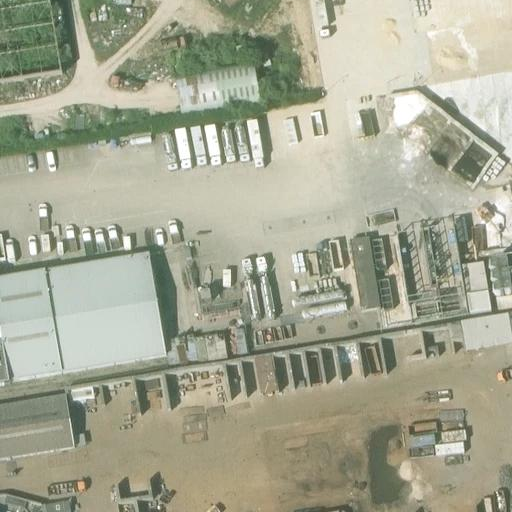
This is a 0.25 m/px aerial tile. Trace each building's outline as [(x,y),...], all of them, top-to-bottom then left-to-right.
[(175,75),(182,119),(261,108),(254,65),(175,75)] [(371,239),(351,243),(363,314),(382,310),(371,239)] [(0,384),(166,357),(149,257),(0,281),(0,384)] [(483,265),(462,269),(470,317),(491,313),(483,265)] [(0,462),(74,450),(66,398),(0,409),(0,462)] [(26,510),(28,503),(7,498),(6,504),(26,510)] [(45,507),(45,511),(70,511),(69,503),(45,507)]
